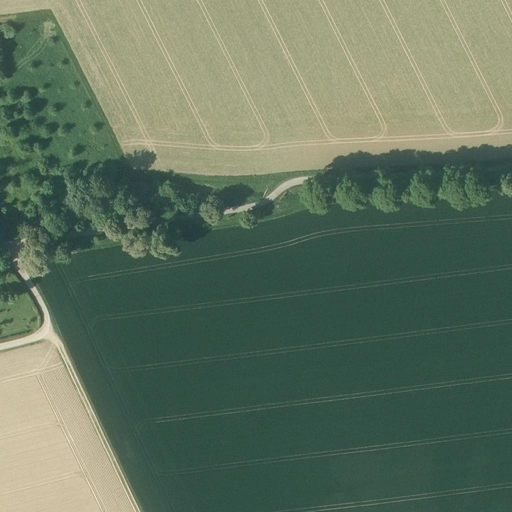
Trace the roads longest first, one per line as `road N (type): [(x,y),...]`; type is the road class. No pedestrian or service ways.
road 1 (unclassified): [(0,347),(40,336),(46,324),(18,247),(256,206),(292,182),(511,166)]
road 2 (track): [(46,324),(137,511)]
